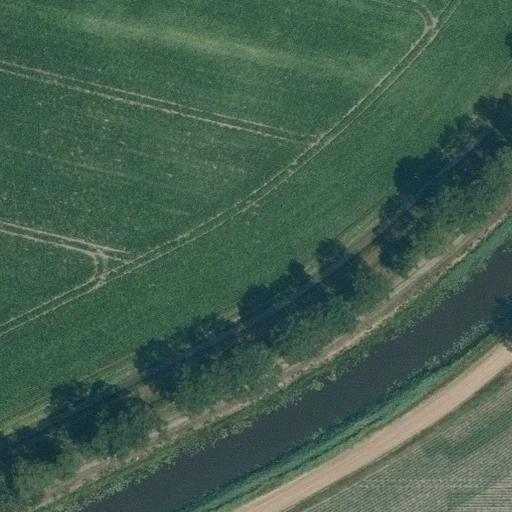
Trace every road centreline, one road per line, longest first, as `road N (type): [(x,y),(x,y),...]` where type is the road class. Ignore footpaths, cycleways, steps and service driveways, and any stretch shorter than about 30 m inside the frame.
road 1 (track): [(511,183),(422,267),(329,335),(0,502)]
road 2 (track): [(511,349),(402,434),(255,511)]
